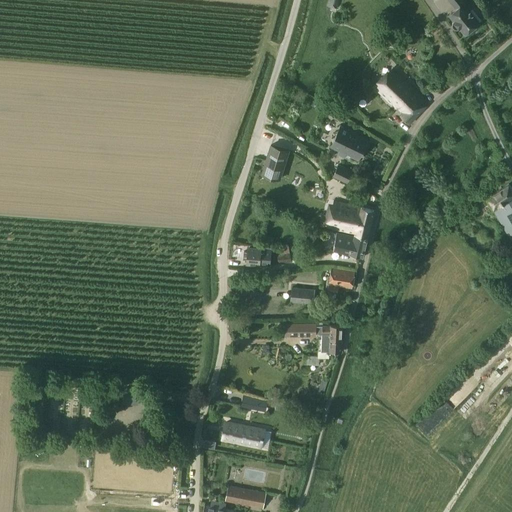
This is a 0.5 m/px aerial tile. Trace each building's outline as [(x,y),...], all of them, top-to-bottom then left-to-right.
[(337,9),(339,0),(328,0),(327,6),(337,9)] [(454,21),(454,22),(452,24),(452,26),(453,28),(455,30),(457,30),(459,29),(460,28),(465,35),(479,23),(469,10),(471,8),(464,0),(448,0),(456,10),(449,15),(454,21)] [(400,116),(409,124),(428,105),(427,104),(429,103),(396,71),(377,90),(396,109),(399,107),(404,112),(400,116)] [(340,127),(331,147),(358,160),(367,140),(340,127)] [(281,180),(290,150),(271,144),(261,174),(281,180)] [(338,165),(333,175),(347,182),(352,171),(338,165)] [(493,209),(494,211),(511,241),(511,190),(508,185),(486,199),(493,209)] [(330,227),(355,233),(354,235),(367,238),(374,211),(362,207),(362,208),(337,201),(330,227)] [(333,250),(350,253),(363,256),(367,238),(354,235),(354,236),(348,235),(348,233),(338,231),(337,232),(336,232),(333,250)] [(291,262),(288,243),(273,245),(276,265),(291,262)] [(247,263),(260,264),(260,262),(266,262),(266,265),(271,265),(272,249),(267,248),(267,250),(261,250),(261,249),(248,248),(248,252),(244,251),(243,259),(247,259),(247,263)] [(330,284),(329,284),(328,292),(338,294),(339,285),(352,287),(354,271),(333,268),(330,284)] [(315,288),(296,286),(294,303),(307,305),(307,300),(313,301),(315,288)] [(316,322),(316,324),(316,333),(319,333),(319,334),(322,334),(321,351),(318,351),(318,358),(329,358),(329,352),(340,352),(342,352),(343,326),(342,326),(330,325),(323,325),(323,322),(316,322)] [(316,324),(288,323),(288,336),(316,337),(316,333),(316,324)] [(463,402),(476,384),(465,375),(450,395),(453,397),(451,399),(455,403),(459,398),(463,402)] [(138,405),(139,389),(124,388),(123,404),(138,405)] [(271,399),(251,395),(249,406),(269,410),(271,399)] [(262,436),(224,429),(221,445),(221,446),(258,453),(262,436)] [(263,508),(266,493),(229,485),(226,501),(263,508)]
